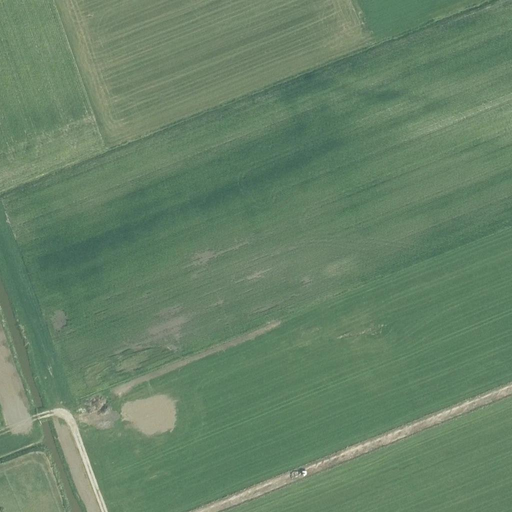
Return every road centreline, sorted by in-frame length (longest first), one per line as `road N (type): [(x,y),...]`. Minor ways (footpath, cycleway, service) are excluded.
road 1 (track): [(211,511),(511,388)]
road 2 (track): [(105,511),(63,409),(34,417)]
